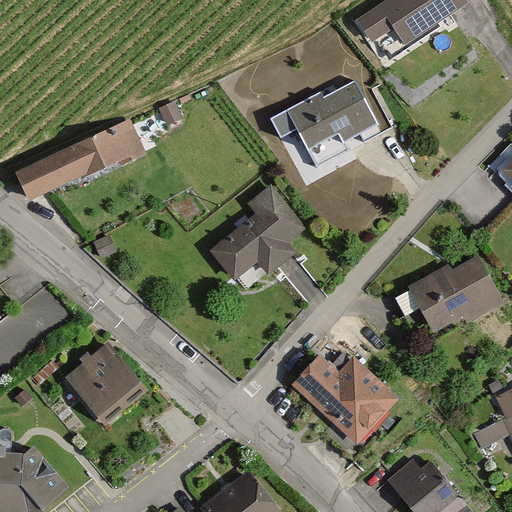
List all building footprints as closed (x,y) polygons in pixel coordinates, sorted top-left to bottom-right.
[(468,0),(385,0),(357,19),(374,43),(388,33),(400,52),(471,4),(468,0)] [(317,87),(266,116),(283,144),(296,136),(308,156),(336,140),(341,149),(383,125),(356,77),(323,96),(317,87)] [(129,119),(13,171),(27,203),(144,150),(129,119)] [(511,157),(498,171),(511,184),(511,157)] [(256,214),(211,249),(234,279),(255,262),(266,276),(296,253),(287,241),(304,228),(270,185),(248,203),(256,214)] [(445,263),(407,285),(434,331),(461,316),(466,324),(505,301),(477,254),(449,270),(445,263)] [(42,279),(0,313),(0,360),(7,369),(72,316),(42,279)] [(104,343),(61,376),(99,424),(141,391),(104,343)] [(318,356),(289,385),(351,447),(398,400),(354,356),(336,374),(318,356)] [(511,388),(498,395),(509,416),(501,420),(511,441),(511,388)] [(19,454),(0,452),(0,511),(45,511),(74,490),(32,443),(19,454)] [(409,459),(387,477),(415,511),(465,511),(470,508),(431,461),(419,471),(409,459)] [(186,511),(177,500),(162,511),(278,511),(243,470),(193,511),(186,511)]
